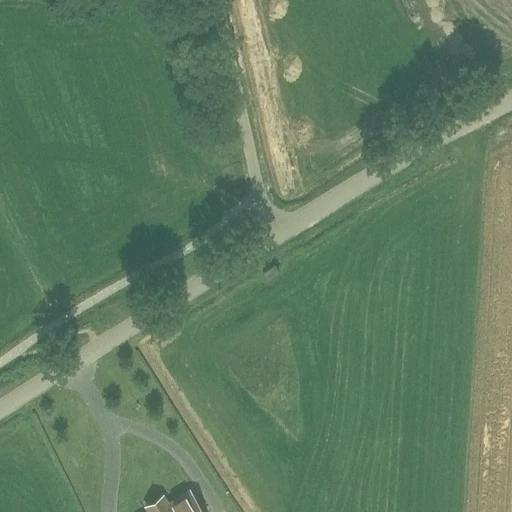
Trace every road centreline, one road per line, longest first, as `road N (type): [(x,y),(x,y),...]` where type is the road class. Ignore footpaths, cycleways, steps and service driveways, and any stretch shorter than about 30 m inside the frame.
road 1 (unclassified): [(0,410),(283,233)]
road 2 (unclassified): [(511,102),(283,233)]
road 3 (unclassified): [(283,233),(256,193),(215,0)]
